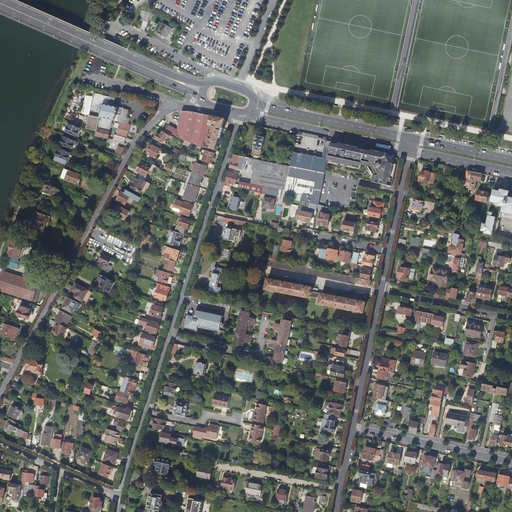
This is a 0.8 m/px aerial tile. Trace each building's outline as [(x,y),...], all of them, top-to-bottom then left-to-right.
[(150,22),(153,13),(142,9),(139,18),(150,22)] [(167,38),(172,28),(162,23),(157,32),(167,38)] [(124,109),(113,106),(109,105),(110,100),(111,97),(103,95),(94,93),(93,97),(90,115),(87,127),(87,129),(97,131),(97,135),(97,136),(109,138),(111,127),(113,128),(114,124),(112,124),(112,120),(118,121),(119,116),(122,116),(124,109)] [(90,115),(93,97),(86,96),(83,114),(90,115)] [(124,109),(122,116),(119,116),(118,121),(118,122),(123,124),(124,123),(129,124),(129,122),(130,119),(127,118),(129,110),(124,109)] [(208,129),(211,116),(190,112),(182,112),(181,112),(177,131),(169,126),(166,132),(171,134),(184,141),(191,144),(204,148),(205,143),(208,129)] [(223,129),(226,120),(225,119),(211,116),(208,129),(212,130),(208,144),(205,143),(204,148),(215,151),(219,138),(220,139),(223,129)] [(136,133),(138,126),(132,124),(130,132),(136,133)] [(77,137),(80,129),(69,125),(66,133),(77,137)] [(127,137),(128,131),(122,130),(118,129),(118,128),(116,134),(127,137)] [(163,144),(167,137),(170,139),(171,138),(170,137),(171,134),(166,132),(164,130),(162,134),(161,134),(160,136),(157,134),(154,139),(163,144)] [(260,157),(264,138),(256,136),(252,155),(254,156),(253,159),(254,159),(259,160),(259,159),(257,158),(258,156),(260,157)] [(79,143),(75,141),(75,142),(64,138),(61,145),(72,150),(74,145),(78,146),(79,144),(79,143)] [(359,180),(366,149),(348,146),(331,142),(325,172),(358,178),(358,179),(359,180)] [(122,154),(125,147),(118,145),(116,152),(122,154)] [(156,159),(160,150),(151,145),(147,154),(156,159)] [(327,160),(329,149),(324,148),(321,147),(319,158),(327,160)] [(68,162),(70,157),(73,158),(74,155),(74,153),(68,151),(68,153),(59,149),(54,161),(66,166),(68,162)] [(391,186),(396,165),(387,163),(386,163),(384,160),(385,159),(386,154),(383,153),(366,149),(359,180),(360,180),(361,179),(372,181),(372,182),(391,186)] [(211,165),(214,155),(205,152),(202,162),(211,165)] [(110,161),(112,157),(111,156),(102,153),(100,157),(110,161)] [(317,205),(327,160),(319,158),(293,153),(292,158),(290,167),(287,166),(259,160),(254,159),(251,170),(252,170),(257,171),(253,186),(249,185),(240,183),(239,186),(237,186),(237,188),(260,193),(285,198),(310,204),(317,205)] [(242,171),(246,161),(249,161),(250,158),(234,155),(230,168),(237,170),(242,171)] [(146,177),(151,168),(141,163),(137,171),(136,171),(133,175),(137,177),(146,182),(148,178),(146,177)] [(202,176),(205,167),(196,164),(193,173),(202,176)] [(81,175),(64,169),(60,179),(77,185),(81,175)] [(470,180),(472,172),(466,171),(465,179),(463,186),(469,187),(470,180)] [(433,185),(435,174),(424,172),(424,173),(420,172),(418,182),(433,185)] [(482,177),(482,174),(472,172),(470,180),(476,182),(481,183),(482,177)] [(199,188),(202,176),(193,173),(191,173),(188,184),(199,188)] [(237,180),(235,179),(236,175),(228,173),(224,185),(231,187),(234,188),(237,180)] [(140,194),(147,182),(146,182),(137,177),(131,189),(140,194)] [(61,191),(41,183),(39,190),(51,195),(50,197),(55,199),(56,197),(58,198),(61,191)] [(194,202),(199,188),(188,184),(186,184),(184,190),(186,191),(183,198),(194,202)] [(126,205),(130,196),(134,199),(136,196),(123,189),(117,200),(126,205)] [(496,204),(499,191),(493,190),(492,193),(491,197),(490,203),(496,204)] [(499,191),(496,204),(498,204),(498,207),(502,208),(501,213),(511,215),(511,193),(509,193),(509,192),(500,190),(499,191)] [(487,196),(488,193),(477,191),(475,200),(486,203),(486,204),(490,205),(490,203),(491,197),(487,196)] [(238,211),(240,198),(233,196),(230,209),(238,211)] [(273,210),(276,200),(265,198),(263,208),(273,210)] [(421,211),(423,203),(413,200),(411,211),(416,212),(416,210),(421,211)] [(189,219),(193,206),(178,201),(175,208),(181,209),(179,216),(189,219)] [(382,214),(385,203),(375,201),(373,208),(370,207),(368,216),(369,217),(379,219),(381,213),(382,214)] [(317,209),(317,205),(310,204),(309,209),(311,209),(311,211),(316,212),(317,209)] [(129,212),(117,205),(114,210),(116,211),(114,215),(125,220),(129,212)] [(312,215),(306,214),(307,210),(302,209),(303,207),(292,205),(289,218),(311,222),(312,215)] [(490,233),(493,217),(492,217),(492,213),(488,212),(485,225),(478,223),(476,230),(490,233)] [(50,222),(51,217),(36,213),(33,223),(40,225),(39,228),(43,229),(43,228),(46,228),(48,221),(50,222)] [(330,221),(331,219),(329,219),(330,215),(325,214),(323,226),(328,227),(329,221),(330,221)] [(241,226),(242,221),(223,217),(222,222),(227,223),(227,224),(241,226)] [(377,229),(379,219),(369,217),(366,234),(370,235),(371,232),(374,233),(375,229),(377,229)] [(188,229),(191,221),(181,218),(179,226),(178,226),(176,232),(182,234),(184,235),(186,228),(188,229)] [(354,232),(356,223),(344,220),(342,230),(346,230),(346,231),(350,232),(350,231),(354,232)] [(240,238),(241,231),(226,228),(224,240),(234,242),(235,237),(240,238)] [(178,248),(182,234),(176,232),(172,231),(168,244),(178,248)] [(458,239),(459,235),(456,235),(454,234),(451,247),(450,247),(448,253),(451,254),(455,254),(458,239)] [(19,260),(25,242),(14,238),(8,256),(19,260)] [(435,248),(437,241),(425,238),(423,246),(435,248)] [(461,254),(464,240),(458,239),(455,254),(454,257),(462,258),(463,254),(461,254)] [(290,249),(292,242),(284,240),(282,252),(290,253),(291,252),(291,250),(290,249)] [(176,262),(180,251),(168,247),(165,258),(168,259),(176,262)] [(336,257),(338,251),(328,249),(326,259),(336,261),(336,259),(337,259),(338,257),(336,257)] [(349,263),(351,254),(341,252),(339,261),(349,263)] [(105,271),(111,259),(103,254),(99,262),(101,263),(98,267),(105,271)] [(371,262),(372,257),(365,255),(363,265),(372,267),(373,262),(371,262)] [(452,267),(454,257),(451,256),(446,255),(444,262),(449,263),(448,266),(452,267)] [(306,267),(272,260),(253,256),(250,269),(257,270),(259,263),(265,265),(265,266),(355,285),(355,284),(369,287),(370,281),(348,276),(336,274),(306,267)] [(457,273),(458,266),(461,267),(463,259),(462,258),(454,257),(452,267),(451,272),(457,273)] [(509,264),(510,259),(500,257),(498,267),(503,268),(504,264),(506,265),(506,263),(509,264)] [(111,270),(116,259),(113,258),(108,268),(111,270)] [(173,271),(176,262),(168,259),(165,269),(173,271)] [(217,288),(220,275),(224,275),(225,270),(214,267),(209,292),(220,294),(221,288),(217,288)] [(369,280),(371,272),(365,270),(365,269),(362,268),(360,278),(369,280)] [(413,281),(415,271),(403,268),(403,269),(399,268),(397,278),(401,279),(401,281),(407,282),(408,279),(413,281)] [(445,288),(449,272),(432,269),(429,281),(439,283),(438,287),(445,288)] [(0,290),(32,301),(38,283),(3,271),(0,279),(0,290)] [(169,277),(170,274),(163,271),(161,275),(158,274),(157,278),(160,279),(159,281),(167,284),(167,283),(169,277)] [(114,282),(100,274),(97,279),(101,282),(98,288),(108,294),(114,282)] [(318,289),(303,286),(302,286),(298,285),(281,282),(280,281),(276,281),(267,279),(265,290),(309,299),(310,297),(316,298),(318,289)] [(82,301),(88,290),(76,283),(73,289),(77,291),(74,296),(82,301)] [(166,301),(170,288),(158,284),(157,288),(158,288),(155,298),(158,298),(157,300),(159,301),(160,299),(166,301)] [(490,301),(493,287),(489,287),(488,290),(478,288),(477,296),(476,298),(490,301)] [(508,289),(509,289),(499,287),(498,295),(507,296),(508,289)] [(456,299),(458,290),(452,289),(450,289),(450,291),(448,290),(446,297),(456,299)] [(476,298),(477,296),(475,296),(475,294),(473,294),(473,293),(468,292),(466,302),(475,303),(476,298)] [(363,313),(365,303),(357,301),(356,301),(352,300),(351,300),(334,297),(334,296),(330,295),(329,296),(321,294),(319,305),(363,313)] [(72,313),(78,303),(68,298),(62,308),(72,313)] [(161,318),(164,308),(163,308),(164,305),(156,303),(155,306),(155,305),(152,315),(161,318)] [(29,314),(31,309),(20,306),(18,316),(19,316),(19,318),(22,318),(23,317),(29,319),(30,314),(29,314)] [(412,310),(398,307),(397,314),(411,317),(412,310)] [(65,327),(70,316),(60,310),(55,321),(65,327)] [(246,335),(248,325),(254,326),(256,318),(250,317),(251,312),(241,310),(234,345),(243,347),(244,342),(250,343),(252,336),(246,335)] [(219,331),(222,317),(196,311),(194,318),(187,316),(185,328),(196,330),(197,326),(219,331)] [(421,323),(423,313),(417,312),(417,313),(415,312),(412,324),(420,326),(421,323)] [(442,330),(444,319),(434,316),(432,325),(435,325),(434,328),(442,330)] [(283,364),(292,321),(283,319),(282,324),(276,323),(274,330),(280,331),(278,341),(272,340),(270,347),(276,349),(274,359),(268,357),(267,361),(283,364)] [(156,334),(159,324),(149,321),(146,331),(156,334)] [(480,338),(482,327),(473,325),(474,324),(468,322),(465,334),(480,338)] [(15,340),(19,328),(5,324),(1,336),(15,340)] [(103,333),(96,330),(94,333),(97,335),(96,336),(101,339),(103,333)] [(503,343),(505,334),(494,331),(492,341),(503,343)] [(347,347),(349,337),(348,337),(349,334),(343,332),(342,336),(340,346),(347,347)] [(153,346),(156,338),(143,334),(139,345),(149,349),(150,345),(153,346)] [(475,358),(478,344),(466,341),(463,355),(475,358)] [(175,355),(178,347),(181,347),(180,348),(190,351),(191,347),(174,344),(171,353),(175,355)] [(423,367),(426,354),(413,351),(410,364),(423,367)] [(445,367),(448,355),(433,352),(431,364),(445,367)] [(146,367),(149,356),(138,353),(135,364),(146,367)] [(392,373),(396,357),(383,355),(381,363),(380,363),(379,370),(391,373),(392,373)] [(343,371),(344,367),(343,367),(344,362),(337,360),(336,364),(335,364),(335,365),(332,365),(331,366),(330,368),(328,369),(327,372),(329,374),(344,378),(345,372),(343,371)] [(42,373),(43,362),(32,361),(32,362),(28,361),(27,369),(32,370),(32,372),(42,373)] [(204,377),(207,364),(197,362),(196,367),(194,366),(193,369),(195,369),(194,374),(204,377)] [(471,378),(474,364),(462,362),(460,370),(464,371),(462,376),(471,378)] [(325,373),(325,371),(317,369),(317,368),(313,367),(313,369),(313,368),(311,373),(316,374),(328,377),(329,374),(325,373)] [(390,381),(391,373),(379,370),(377,378),(390,381)] [(135,391),(139,382),(125,377),(121,391),(129,394),(130,395),(132,390),(135,391)] [(344,394),(347,381),(336,379),(334,391),(344,394)] [(32,387),(19,380),(17,384),(30,391),(32,387)] [(476,391),(477,383),(471,382),(469,390),(475,391),(476,391)] [(90,394),(94,384),(89,383),(85,392),(90,394)] [(173,397),(177,385),(168,383),(164,395),(173,397)] [(507,393),(508,389),(498,387),(497,390),(493,389),(493,386),(483,384),(482,391),(491,393),(497,395),(497,394),(507,396),(507,393)] [(385,401),(388,387),(376,385),(373,398),(379,400),(385,401)] [(443,396),(444,388),(435,386),(433,393),(443,396)] [(472,404),(475,391),(469,390),(468,396),(465,395),(464,399),(467,400),(466,403),(472,404)] [(126,404),(129,394),(121,391),(119,391),(116,400),(126,404)] [(440,407),(443,396),(433,393),(432,401),(431,400),(430,405),(434,406),(440,407)] [(43,406),(44,399),(36,398),(37,394),(33,394),(32,401),(35,402),(34,404),(43,406)] [(227,408),(229,397),(212,394),(210,404),(227,408)] [(385,417),(387,406),(385,406),(386,401),(385,401),(379,400),(379,404),(376,404),(374,415),(385,417)] [(185,417),(188,405),(176,402),(173,414),(185,417)] [(339,418),(342,406),(331,403),(329,416),(336,417),(339,418)] [(23,414),(23,412),(22,411),(21,410),(22,408),(18,405),(17,407),(16,406),(13,404),(8,415),(16,419),(17,419),(18,419),(19,419),(20,419),(22,418),(23,416),(23,415),(23,414)] [(267,420),(270,408),(267,407),(267,406),(257,404),(255,413),(250,412),(249,414),(251,415),(249,421),(263,424),(264,419),(267,420)] [(408,419),(410,409),(407,408),(408,405),(403,404),(401,415),(405,416),(404,418),(408,419)] [(130,420),(133,411),(132,411),(130,410),(131,408),(124,406),(123,408),(122,408),(121,408),(118,416),(120,417),(129,420),(130,420)] [(438,416),(440,410),(433,408),(431,415),(438,416)] [(464,432),(467,417),(447,413),(445,423),(458,426),(457,431),(464,432)] [(500,426),(502,416),(495,415),(493,425),(495,425),(500,426)] [(334,428),(336,417),(329,416),(327,426),(323,425),(322,425),(321,430),(334,433),(335,428),(334,428)] [(19,429),(21,425),(12,420),(10,424),(7,422),(7,421),(0,418),(0,422),(1,422),(0,423),(0,426),(4,428),(5,425),(8,427),(6,431),(11,434),(12,432),(17,435),(16,436),(21,439),(24,431),(20,429),(20,430),(19,429)] [(122,432),(125,422),(116,419),(114,425),(116,425),(116,424),(119,425),(117,430),(122,432)] [(163,430),(164,422),(167,423),(167,421),(156,419),(154,428),(163,430)] [(416,434),(418,424),(411,422),(409,432),(416,434)] [(216,439),(218,426),(208,424),(207,429),(204,429),(194,427),(192,437),(201,439),(202,436),(216,439)] [(260,443),(264,428),(252,425),(249,440),(260,443)] [(50,446),(53,427),(49,427),(48,432),(48,434),(43,434),(42,445),(50,446)] [(119,439),(121,433),(106,429),(105,434),(107,435),(105,442),(115,445),(117,441),(118,439),(119,439)] [(474,441),(477,431),(471,430),(468,429),(465,439),(474,441)] [(182,446),(183,439),(177,438),(177,439),(170,438),(171,434),(162,432),(160,441),(182,446)] [(511,446),(511,434),(511,435),(510,436),(508,435),(507,437),(498,435),(498,436),(497,444),(500,445),(500,446),(505,447),(506,445),(511,446)] [(60,448),(61,440),(53,439),(52,447),(60,448)] [(73,450),(73,444),(71,443),(71,440),(65,439),(65,443),(63,442),(62,453),(63,453),(64,454),(69,455),(70,454),(71,454),(71,450),(73,450)] [(329,457),(331,448),(319,446),(318,449),(316,449),(315,456),(322,457),(321,461),(327,462),(328,456),(329,457)] [(87,462),(92,452),(82,447),(77,458),(87,462)] [(380,452),(375,451),(375,450),(365,447),(364,453),(374,456),(382,457),(381,458),(383,459),(384,451),(381,450),(380,452)] [(115,464),(118,453),(107,450),(104,460),(115,464)] [(415,464),(417,455),(406,452),(404,462),(407,462),(413,464),(415,464)] [(392,465),(394,454),(389,453),(386,468),(391,470),(392,465)] [(433,469),(435,458),(424,456),(421,472),(430,474),(431,469),(433,469)] [(167,475),(169,468),(171,461),(157,458),(156,465),(157,465),(156,473),(167,475)] [(108,477),(112,467),(103,464),(99,474),(108,477)] [(447,479),(450,466),(438,464),(436,472),(435,476),(439,477),(439,476),(443,477),(443,478),(447,479)] [(210,478),(212,469),(200,466),(197,476),(210,478)] [(326,480),(328,470),(318,468),(317,473),(316,478),(326,480)] [(9,480),(11,471),(0,469),(0,477),(3,478),(3,479),(9,480)] [(464,482),(465,477),(470,478),(471,471),(466,470),(465,473),(456,471),(452,470),(450,479),(454,480),(454,481),(456,481),(455,485),(462,486),(462,488),(467,490),(469,483),(464,482)] [(485,480),(487,472),(479,470),(476,482),(485,484),(485,480)] [(32,482),(34,475),(26,473),(27,471),(23,471),(21,483),(25,484),(25,481),(32,482)] [(372,486),(374,479),(369,478),(370,473),(361,471),(359,477),(361,477),(359,483),(361,483),(360,488),(367,489),(368,485),(372,486)] [(495,482),(496,474),(487,472),(485,480),(495,482)] [(508,487),(510,477),(499,475),(497,484),(508,487)] [(52,487),(53,477),(41,476),(40,483),(48,484),(48,487),(52,487)] [(234,490),(236,480),(224,477),(222,488),(234,490)] [(21,486),(21,485),(11,483),(10,485),(13,486),(12,490),(16,491),(14,500),(19,500),(21,486)] [(262,496),(264,486),(250,483),(248,492),(262,496)] [(43,498),(44,490),(39,490),(39,491),(37,491),(38,486),(36,486),(35,494),(34,496),(38,496),(38,497),(43,498)] [(286,501),(288,491),(279,489),(276,499),(286,501)] [(411,502),(413,491),(409,490),(407,497),(403,496),(402,500),(409,502),(411,502)] [(363,499),(363,496),(362,496),(363,493),(353,491),(351,501),(360,503),(361,499),(363,499)] [(160,505),(161,505),(162,502),(161,501),(162,496),(150,494),(149,499),(150,500),(149,503),(148,502),(147,508),(148,508),(147,511),(155,511),(156,510),(159,510),(160,506),(160,505)] [(200,511),(203,500),(198,499),(196,499),(195,499),(192,498),(193,495),(188,494),(188,497),(189,497),(185,511),(200,511)] [(305,511),(313,511),(315,502),(313,501),(314,498),(306,496),(303,511),(305,511)] [(91,511),(100,511),(103,499),(93,497),(90,511),(91,511)] [(418,507),(439,511),(440,507),(419,503),(418,507)]
